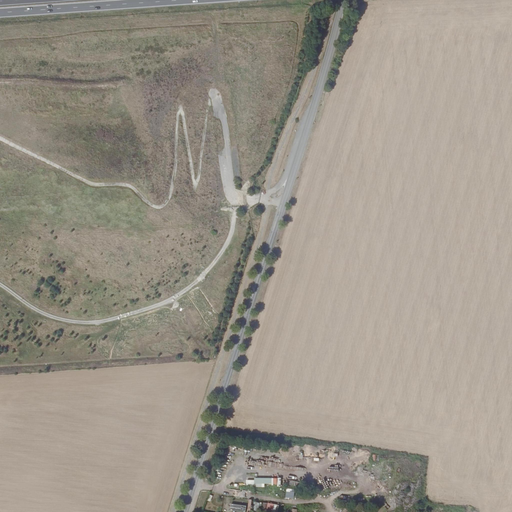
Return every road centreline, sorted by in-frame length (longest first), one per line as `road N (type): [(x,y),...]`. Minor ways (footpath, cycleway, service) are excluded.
road 1 (tertiary): [(343,0),(185,511)]
road 2 (trunk): [(0,13),(189,0)]
